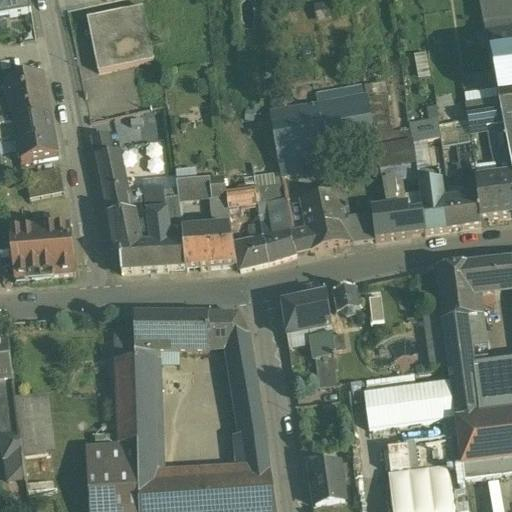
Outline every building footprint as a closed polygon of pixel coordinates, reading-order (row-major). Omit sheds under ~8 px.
[(0,0),(0,19),(32,14),(29,0),(0,0)] [(511,0),(478,0),(484,29),(511,24),(511,0)] [(154,63),(143,10),(87,21),(98,74),(154,63)] [(511,24),(484,29),(490,63),(511,60),(511,24)] [(511,60),(490,63),(499,106),(511,104),(511,60)] [(369,102),(375,135),(391,132),(382,78),(366,81),(369,102)] [(42,80),(7,86),(12,116),(14,126),(50,119),(42,80)] [(369,102),(318,110),(325,147),(325,151),(374,143),(375,135),(369,102)] [(511,104),(499,106),(500,108),(503,129),(506,141),(511,140),(511,104)] [(4,105),(0,105),(0,128),(14,126),(12,116),(6,117),(4,105)] [(486,107),(471,109),(472,114),(466,115),(469,133),(487,131),(503,129),(500,108),(486,110),(486,107)] [(318,110),(271,119),(273,130),(272,130),(277,156),(294,152),(325,147),(318,110)] [(411,113),(412,124),(430,121),(428,110),(411,113)] [(50,119),(14,126),(17,142),(22,165),(57,158),(50,119)] [(467,124),(439,129),(441,142),(442,151),(457,149),(470,147),(467,124)] [(14,126),(0,128),(0,167),(1,168),(0,159),(0,144),(17,142),(14,126)] [(439,129),(410,135),(412,147),(422,145),(441,142),(439,129)] [(503,129),(487,131),(493,162),(509,159),(508,152),(506,141),(503,129)] [(410,135),(391,137),(391,132),(375,135),(374,143),(379,167),(390,165),(393,183),(418,179),(418,177),(412,147),(410,135)] [(470,147),(457,149),(463,192),(466,192),(468,200),(478,198),(476,183),(470,147)] [(294,152),(277,156),(281,179),(289,178),(298,176),(294,152)] [(117,154),(96,156),(108,216),(129,215),(117,154)] [(393,183),(390,165),(379,167),(387,205),(396,204),(397,203),(393,183)] [(59,171),(25,177),(30,200),(64,194),(59,171)] [(439,174),(438,173),(418,177),(418,179),(420,187),(427,236),(454,232),(450,202),(443,203),(439,174)] [(511,179),(476,183),(478,198),(482,223),(511,218),(511,179)] [(224,181),(209,182),(212,201),(227,199),(226,196),(224,181)] [(209,182),(177,184),(179,200),(179,204),(212,201),(209,182)] [(283,187),(255,191),(258,207),(258,208),(286,204),(283,187)] [(255,191),(226,196),(227,199),(228,212),(258,207),(255,191)] [(342,197),(309,203),(311,220),(306,221),(309,236),(293,240),(296,256),(352,243),(348,225),(342,197)] [(468,200),(450,202),(454,232),(481,228),(481,223),(482,223),(478,198),(468,200)] [(179,200),(165,201),(167,213),(170,244),(173,271),(186,271),(183,233),(179,204),(179,200)] [(286,204),(258,208),(259,219),(270,217),(271,222),(289,219),(286,204)] [(387,209),(371,211),(373,221),(375,243),(426,236),(423,216),(408,218),(407,207),(387,209)] [(129,215),(108,216),(115,249),(120,249),(121,274),(173,271),(170,244),(167,213),(147,215),(151,245),(142,246),(135,215),(129,215)] [(271,222),(260,224),(260,225),(263,239),(268,266),(278,263),(296,257),(296,256),(293,240),(289,219),(271,222)] [(348,225),(352,243),(375,243),(373,221),(348,225)] [(260,225),(248,228),(251,242),(263,239),(260,225)] [(70,228),(9,233),(15,280),(75,276),(72,239),(70,228)] [(230,229),(183,233),(186,271),(237,267),(230,229)] [(251,242),(235,246),(240,272),(268,266),(263,239),(251,242)] [(491,267),(471,269),(471,268),(436,272),(442,316),(444,332),(441,332),(445,343),(446,343),(448,360),(449,364),(473,361),(467,321),(478,320),(475,296),(511,291),(511,264),(494,266),(491,266),(491,267)] [(354,290),(334,294),(338,315),(341,314),(346,320),(353,318),(356,311),(359,311),(354,290)] [(327,296),(282,305),(287,336),(311,331),(331,327),(327,296)] [(368,299),(371,326),(384,324),(381,297),(368,299)] [(208,349),(207,315),(134,316),(135,332),(115,332),(116,363),(155,362),(156,363),(160,363),(160,361),(159,361),(159,353),(208,353),(208,349)] [(249,336),(238,315),(207,315),(208,349),(228,347),(250,344),(249,336)] [(442,316),(435,317),(437,333),(441,332),(444,332),(442,316)] [(331,327),(311,331),(316,359),(315,360),(315,361),(316,361),(336,358),(335,355),(333,339),(331,327)] [(343,338),(333,339),(335,355),(346,353),(343,338)] [(445,343),(438,346),(440,361),(448,360),(446,343),(445,343)] [(250,344),(228,347),(242,437),(234,437),(237,477),(271,475),(250,344)] [(0,385),(14,384),(9,347),(0,348),(0,385)] [(336,358),(316,361),(320,390),(338,388),(335,372),(338,371),(336,358)] [(474,369),(473,361),(449,364),(451,387),(457,423),(457,425),(481,422),(474,369)] [(156,363),(155,362),(116,363),(118,446),(138,445),(139,483),(159,482),(157,442),(156,442),(156,427),(157,427),(156,363)] [(511,363),(474,369),(481,422),(511,417),(511,363)] [(414,378),(366,385),(368,397),(415,391),(414,378)] [(14,384),(0,385),(0,435),(3,461),(5,461),(23,459),(16,403),(14,384)] [(365,398),(365,401),(369,434),(457,423),(451,387),(365,398)] [(43,400),(16,403),(25,480),(26,485),(51,482),(53,482),(43,400)] [(511,417),(481,422),(457,425),(463,469),(511,463),(511,417)] [(446,443),(415,447),(419,474),(449,470),(446,443)] [(138,445),(118,446),(86,447),(89,511),(139,511),(139,483),(138,445)] [(385,450),(389,478),(419,474),(415,447),(385,450)] [(23,459),(5,461),(7,483),(25,480),(23,459)] [(511,463),(463,469),(456,470),(458,486),(511,479),(511,463)] [(339,466),(310,470),(315,507),(345,503),(339,466)] [(454,511),(449,470),(419,474),(389,478),(392,511),(454,511)] [(159,482),(139,483),(139,511),(276,511),(271,475),(237,477),(159,482)] [(51,482),(26,485),(28,498),(52,495),(51,482)]
